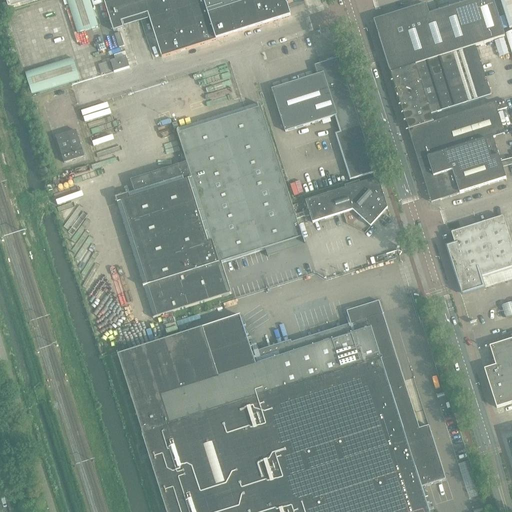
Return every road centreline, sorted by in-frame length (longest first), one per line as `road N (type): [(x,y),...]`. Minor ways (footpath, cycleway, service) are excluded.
road 1 (unclassified): [(74,98),(349,11)]
road 2 (tertiary): [(371,80),(417,226)]
road 3 (unknown): [(283,137),(294,160),(320,165),(337,157),(336,137),(327,127),(308,128)]
